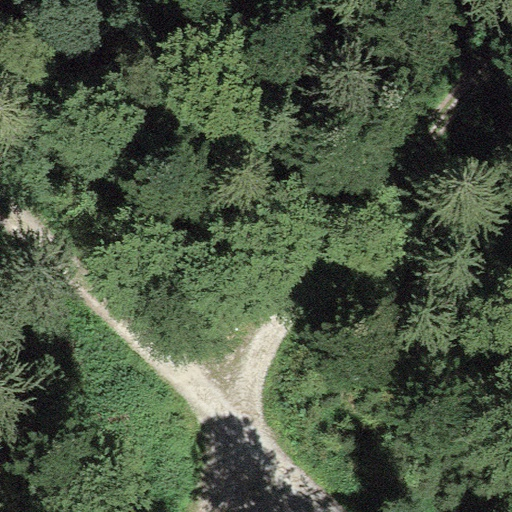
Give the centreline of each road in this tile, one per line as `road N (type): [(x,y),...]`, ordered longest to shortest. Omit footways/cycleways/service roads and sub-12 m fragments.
road 1 (track): [(354,511),(0,183)]
road 2 (track): [(511,55),(240,408)]
